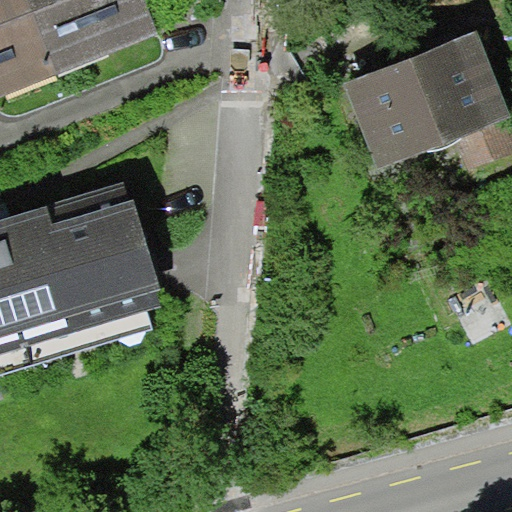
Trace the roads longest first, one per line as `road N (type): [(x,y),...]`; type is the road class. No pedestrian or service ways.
road 1 (residential): [(248,0),(238,38),(234,364),(214,511)]
road 2 (secondary): [(511,478),(396,511)]
